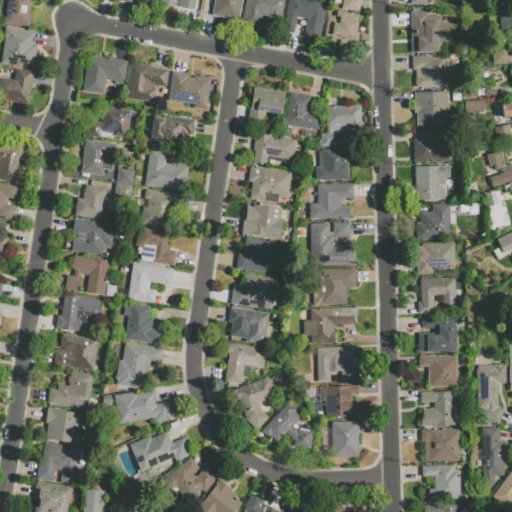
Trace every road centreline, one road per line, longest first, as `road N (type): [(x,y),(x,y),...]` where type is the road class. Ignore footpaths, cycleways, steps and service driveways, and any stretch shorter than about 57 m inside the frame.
road 1 (residential): [(5,511),(78,22),(384,74)]
road 2 (residential): [(392,463),(319,468),(259,457),(211,409),(202,312),(240,50)]
road 3 (residential): [(391,511),(382,0)]
